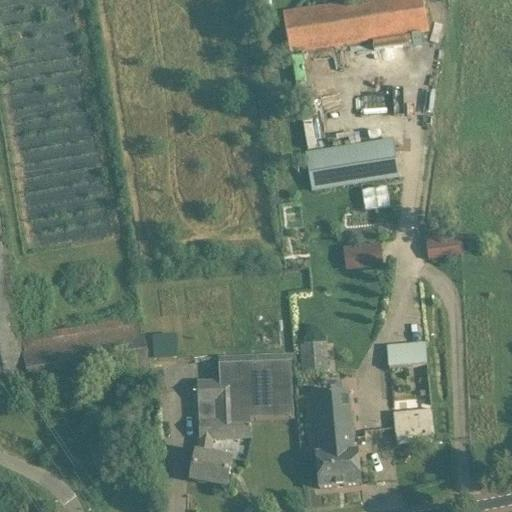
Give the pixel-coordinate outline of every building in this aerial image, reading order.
[(369,0),(284,14),(291,56),(428,34),(422,0),(369,0)] [(314,190),(401,178),(396,140),(309,152),(314,190)] [(391,189),(365,190),(366,210),(391,209),(391,189)] [(23,355),(0,212),(0,393),(148,369),(142,336),(23,355)] [(426,235),(429,262),(462,258),(459,232),(426,235)] [(383,269),(380,247),(345,251),(347,273),(383,269)] [(301,372),(328,371),(327,344),(300,344),(301,372)] [(390,346),(391,368),(429,366),(428,344),(390,346)] [(213,442),(252,440),(252,423),(294,421),(292,364),(220,366),(220,382),(198,383),(199,408),(200,428),(201,442),(192,483),(228,489),(233,463),(210,459),(213,442)] [(343,393),(342,378),(328,379),(329,393),(343,393)] [(316,457),(318,470),(320,490),(362,487),(361,467),(359,452),(354,453),(347,395),(314,399),(321,456),(316,457)] [(431,412),(394,415),(397,446),(434,442),(431,412)] [(125,445),(143,449),(145,438),(127,435),(125,445)]
